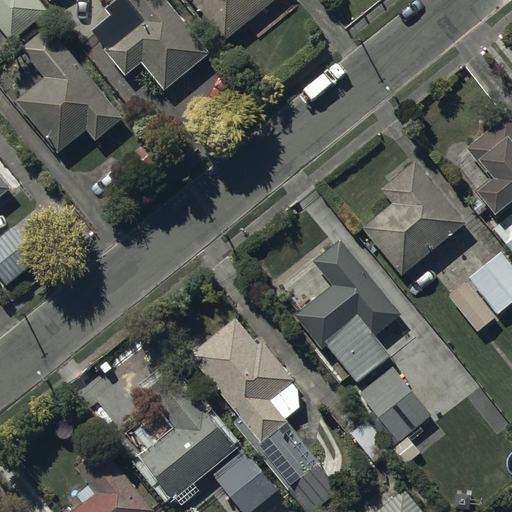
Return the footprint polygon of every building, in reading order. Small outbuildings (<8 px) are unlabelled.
[(0,0),(0,29),(11,42),(48,12),(37,0),(0,0)] [(213,53),(166,0),(120,0),(106,12),(111,19),(94,33),(107,49),(104,52),(126,78),(142,64),(165,92),(213,53)] [(189,0),(223,43),(277,0),(189,0)] [(123,120),(49,29),(22,50),(45,79),(15,101),(59,155),(87,132),(95,142),(123,120)] [(478,195),(497,217),(511,204),(511,122),(507,116),(467,149),(494,181),(478,195)] [(363,230),(403,277),(472,219),(453,195),(447,200),(416,162),(382,191),(393,205),(363,230)] [(0,198),(10,190),(0,178),(0,198)] [(39,262),(14,229),(0,239),(0,279),(6,287),(39,262)] [(322,351),(327,346),(356,383),(390,357),(375,338),(401,318),(342,242),(313,264),(332,287),(295,316),(322,351)] [(511,262),(503,251),(502,253),(448,296),(477,332),(511,304),(511,262)] [(254,451),(288,492),(321,466),(279,413),(285,408),(275,397),(294,382),(264,344),(259,347),(237,319),(190,356),(240,418),(233,423),(255,450),(254,451)] [(411,385),(412,386),(413,387),(414,388),(415,388),(416,389),(417,389),(418,389),(419,390),(420,390),(422,390),(423,390),(424,389),(425,389),(426,389),(427,388),(428,387),(429,386),(430,386),(431,385),(431,384),(432,383),(432,382),(432,381),(433,380),(433,379),(433,378),(433,377),(433,376),(433,375),(432,374),(432,373),(431,372),(431,371),(430,370),(430,369),(429,368),(428,368),(427,367),(426,367),(425,366),(424,366),(423,366),(422,365),(421,365),(420,365),(419,365),(418,366),(417,366),(416,366),(415,367),(414,367),(413,368),(412,369),(411,370),(410,371),(410,372),(409,373),(409,374),(409,375),(409,376),(409,377),(409,378),(409,379),(409,380),(409,381),(410,382),(410,383),(411,384),(411,385)] [(361,395),(362,397),(399,443),(432,417),(393,369),(361,395)] [(140,458),(175,501),(236,449),(173,371),(145,393),(175,430),(140,458)] [(374,464),(390,450),(350,401),(334,415),(374,464)] [(83,504),(72,511),(155,511),(105,447),(76,469),(89,486),(77,496),(83,504)] [(262,511),(284,495),(250,454),(216,481),(241,511),(262,511)] [(421,511),(405,491),(378,511),(421,511)]
